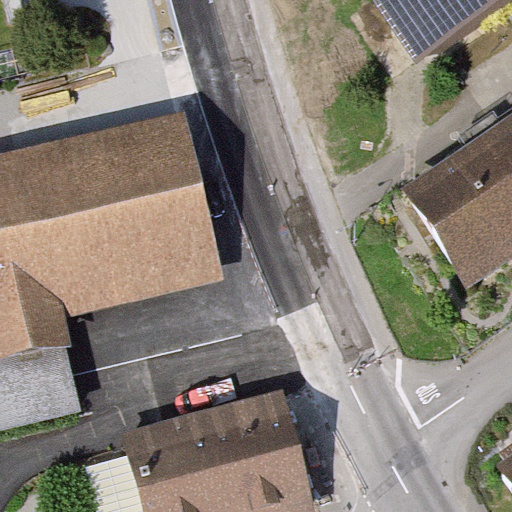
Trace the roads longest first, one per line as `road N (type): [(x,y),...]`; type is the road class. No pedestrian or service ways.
road 1 (secondary): [(383,446),(321,314),(212,0)]
road 2 (unclassified): [(383,446),(511,369)]
